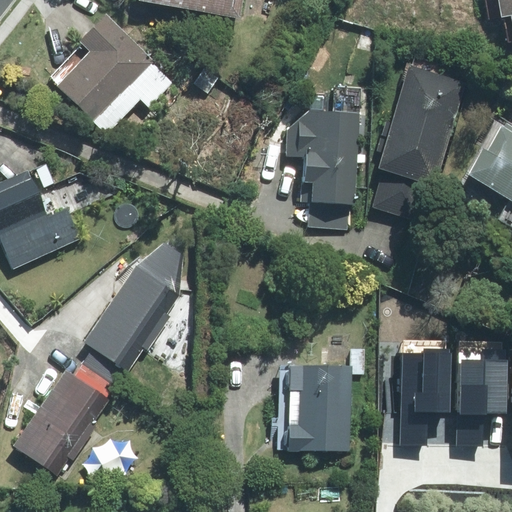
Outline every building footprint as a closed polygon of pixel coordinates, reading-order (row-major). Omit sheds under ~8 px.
[(137,0),(137,11),(236,23),(239,0),(137,0)] [(511,0),(490,0),(502,54),(511,51),(511,0)] [(171,86),(98,17),(71,45),(81,54),(46,90),(102,143),(137,106),(145,114),(171,86)] [(369,211),(414,223),(423,190),(433,192),(459,92),(399,76),(373,173),(378,175),(369,211)] [(304,190),(303,231),(347,232),(348,210),(353,210),(354,170),(363,170),(364,116),(296,114),(295,143),(310,143),(309,168),(295,168),(294,190),(304,190)] [(511,133),(493,123),(459,184),(511,213),(511,133)] [(76,241),(59,206),(43,214),(22,173),(0,183),(0,253),(10,274),(76,241)] [(180,293),(185,263),(169,252),(151,264),(89,352),(123,375),(180,293)] [(349,369),(282,367),(279,452),(346,455),(349,369)] [(47,465),(95,395),(63,372),(14,443),(47,465)] [(511,445),(511,416),(486,381),(435,417),(433,414),(412,429),(453,487),(511,445)]
